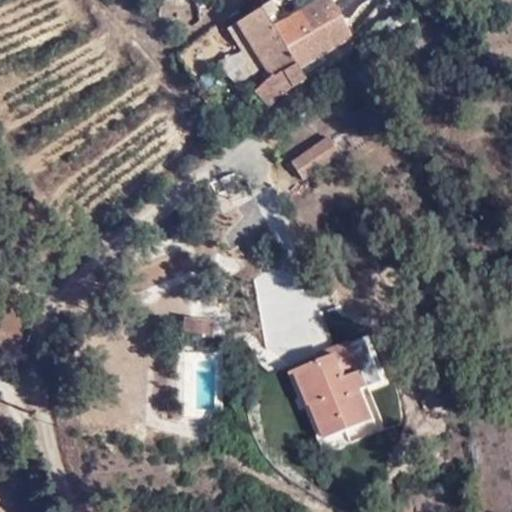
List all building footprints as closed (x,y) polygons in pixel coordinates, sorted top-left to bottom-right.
[(344,32),(328,2),(326,0),(317,0),(281,20),(275,10),(263,19),(296,72),(300,69),(344,32)] [(296,72),(263,19),(275,10),(270,3),(227,29),(237,45),(246,40),(266,80),(249,92),(260,111),(299,84),(306,78),(300,69),(296,72)] [(208,59),(225,43),(219,37),(202,51),(208,59)] [(348,152),(337,134),(324,143),(334,161),(348,152)] [(310,176),(334,161),(324,143),(298,157),(310,176)] [(220,316),(190,313),(189,326),(218,330),(220,316)] [(340,351),(312,363),(345,438),(380,422),(366,390),(380,383),(357,334),(337,343),(340,351)] [(299,369),(332,444),(345,438),(312,363),(299,369)]
